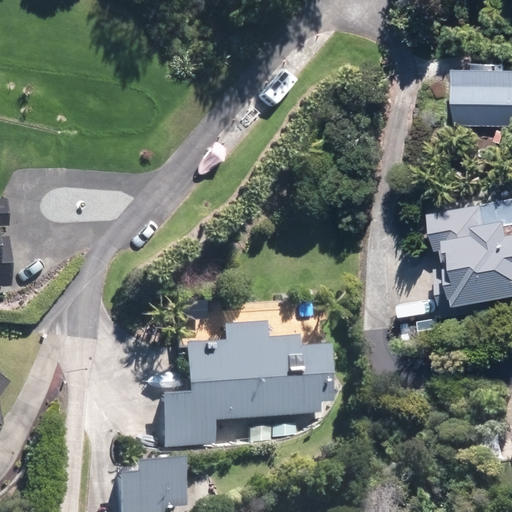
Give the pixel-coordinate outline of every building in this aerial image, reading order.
[(511,64),(465,62),(462,123),(511,125),(511,64)] [(0,284),(10,284),(7,200),(0,199),(0,284)] [(510,294),(511,293),(511,201),(437,212),(442,249),(448,248),(450,265),(444,266),(449,302),(510,294)] [(182,331),(181,389),(163,389),(162,442),(215,442),(215,414),(322,415),(322,338),(298,338),(298,328),(265,327),(265,317),(221,317),(221,331),(182,331)] [(0,424),(4,424),(0,392),(10,377),(0,370),(0,424)] [(289,422),(289,420),(280,420),(280,422),(274,421),(274,424),(249,424),(248,440),(295,441),(296,422),(289,422)] [(137,465),(122,464),(120,511),(162,511),(163,502),(187,503),(189,454),(138,452),(137,465)]
